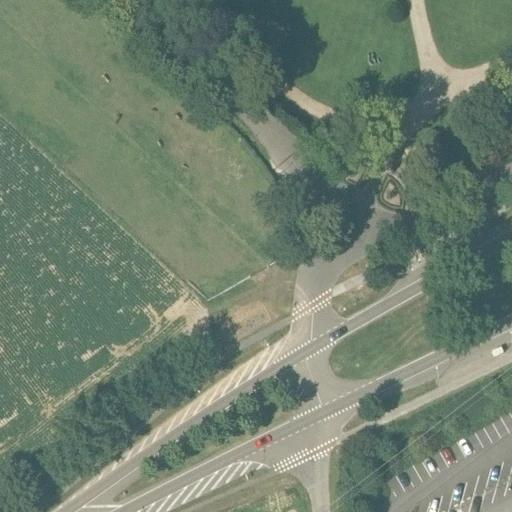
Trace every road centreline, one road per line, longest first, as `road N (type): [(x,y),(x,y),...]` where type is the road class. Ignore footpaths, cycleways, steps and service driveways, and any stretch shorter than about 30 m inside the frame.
road 1 (tertiary): [(306,346),(68,511)]
road 2 (tertiary): [(511,241),(306,346)]
road 3 (tertiary): [(313,417),(511,321)]
road 4 (unclassified): [(310,272),(400,226),(352,208),(298,170)]
road 5 (tertiary): [(125,511),(313,417)]
